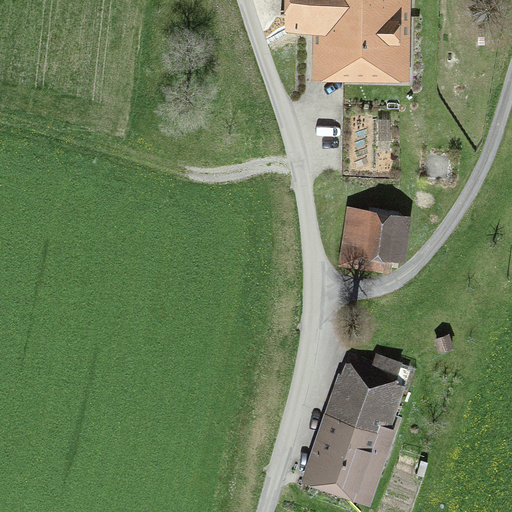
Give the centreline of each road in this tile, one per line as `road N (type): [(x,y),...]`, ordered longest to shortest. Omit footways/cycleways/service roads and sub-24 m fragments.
road 1 (unclassified): [(511,78),(458,213),(401,277),(384,287),(319,286)]
road 2 (unclassified): [(244,0),(306,196),(319,286)]
road 3 (unclassified): [(319,286),(265,511)]
